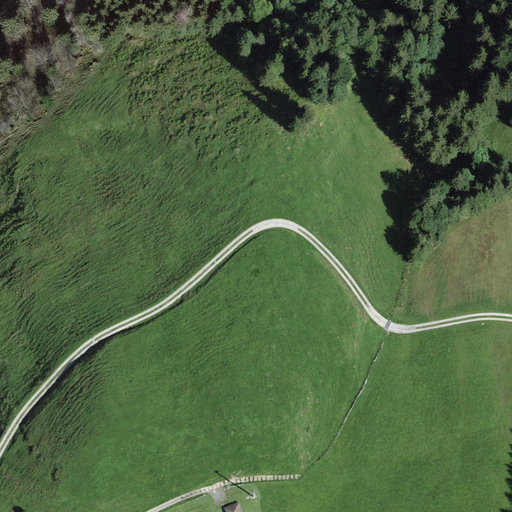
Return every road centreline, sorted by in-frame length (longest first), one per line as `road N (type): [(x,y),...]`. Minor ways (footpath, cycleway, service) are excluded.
road 1 (track): [(0,454),(91,343),(162,308),(268,223),(296,226),(315,241),(386,324),(511,318)]
road 2 (track): [(300,477),(238,480),(152,511)]
